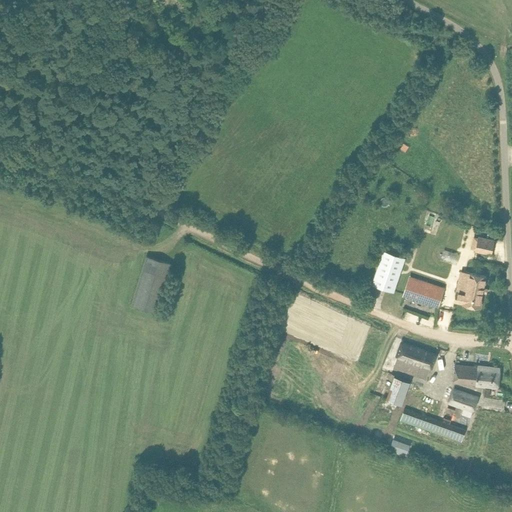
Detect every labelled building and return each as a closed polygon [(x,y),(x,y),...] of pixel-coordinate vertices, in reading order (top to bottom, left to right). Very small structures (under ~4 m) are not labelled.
[(476,250),(491,254),(494,240),(479,237),(476,250)] [(441,258),(457,265),(461,255),(445,249),(441,258)] [(373,283),(393,290),(404,257),(384,250),(373,283)] [(131,304),(155,312),(170,263),(146,256),(131,304)] [(463,302),(463,303),(480,307),(486,276),(469,273),(465,293),(457,291),(454,301),(463,302)] [(443,289),(433,286),(409,278),(404,294),(437,305),(443,289)] [(394,367),(426,379),(435,353),(403,341),(394,367)] [(453,381),(498,387),(500,368),(478,365),(478,367),(455,364),(453,381)] [(386,397),(402,403),(411,380),(394,374),(386,397)] [(449,402),(473,411),(478,397),(454,388),(449,402)] [(404,408),(400,420),(461,441),(465,430),(405,408),(404,408)] [(457,459),(463,461),(465,452),(459,450),(457,459)]
